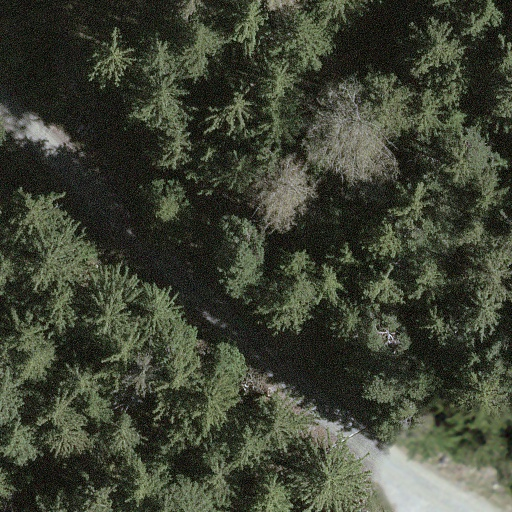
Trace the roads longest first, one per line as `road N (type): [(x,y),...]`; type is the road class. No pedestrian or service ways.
road 1 (track): [(442,511),(384,485),(212,289)]
road 2 (track): [(212,289),(0,104)]
